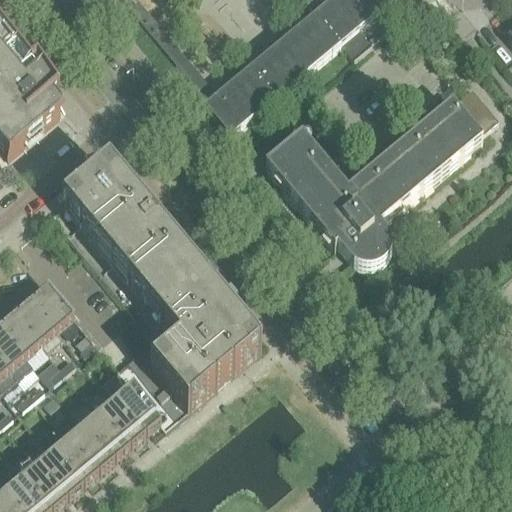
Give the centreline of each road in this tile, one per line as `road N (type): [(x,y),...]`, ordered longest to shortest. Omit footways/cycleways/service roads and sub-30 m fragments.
road 1 (residential): [(471,511),(134,112)]
road 2 (residential): [(0,223),(134,112)]
road 3 (residential): [(134,112),(39,0)]
